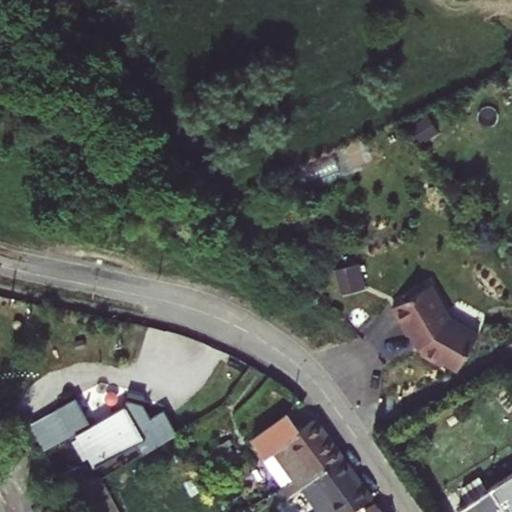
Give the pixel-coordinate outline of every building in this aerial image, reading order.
[(337,265),(343,287),(365,281),(358,259),(337,265)] [(457,370),(478,334),(449,317),(429,284),(391,306),(420,352),(457,370)] [(158,357),(151,366),(147,373),(172,394),(188,374),(175,364),(171,367),(158,357)] [(124,403),(75,431),(89,456),(139,429),(124,403)] [(300,486),(342,458),(312,418),(300,427),(287,412),(251,437),(286,486),(295,483),(298,488),(300,486)] [(89,456),(75,431),(72,427),(48,441),(64,470),(77,463),(89,456)] [(144,437),(139,429),(89,456),(94,466),(144,437)] [(342,458),(300,486),(318,511),(345,511),(371,497),(342,458)] [(77,463),(64,470),(86,511),(118,511),(97,472),(85,479),(77,463)] [(467,502),(459,507),(461,511),(511,511),(511,472),(493,485),(467,502)] [(462,493),(467,502),(493,485),(488,476),(479,475),(464,485),(462,493)] [(295,483),(278,489),(284,497),(298,488),(295,483)] [(369,511),(377,507),(373,500),(364,505),(369,511)]
